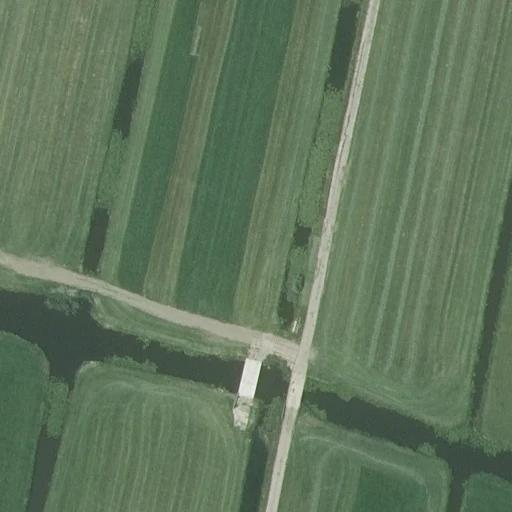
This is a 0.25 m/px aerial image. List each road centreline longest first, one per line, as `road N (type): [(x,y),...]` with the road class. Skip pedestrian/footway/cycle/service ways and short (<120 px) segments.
road 1 (track): [(270,511),(377,0)]
road 2 (track): [(302,353),(0,262)]
road 3 (track): [(132,511),(239,421),(245,396)]
